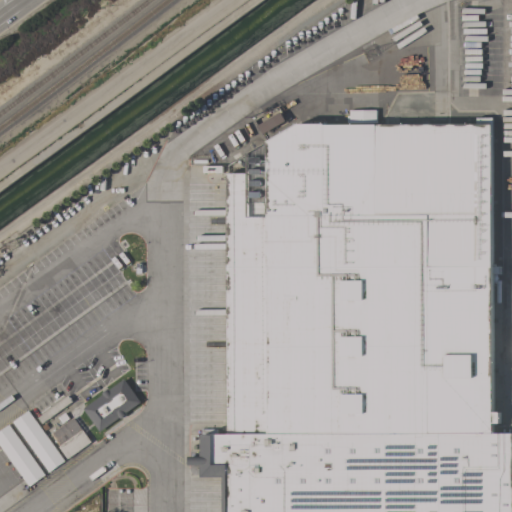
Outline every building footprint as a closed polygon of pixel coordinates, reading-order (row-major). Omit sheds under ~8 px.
[(224,511),(224,477),(202,477),(202,466),(190,466),(190,456),(202,456),(202,435),(204,435),(204,434),(229,434),(227,174),(248,173),(248,153),(298,124),(325,124),(325,125),(347,125),(347,116),(349,116),(349,110),(376,110),(377,125),(383,125),(383,116),(396,116),(396,124),(474,124),(474,117),(490,116),(490,124),(491,124),(492,261),(497,261),(497,263),(502,263),(502,272),(492,272),(493,412),(499,412),(499,424),(493,424),(493,434),(511,433),(511,511),(224,511)] [(270,132),(275,126),(278,130),(286,121),(274,111),(258,131),(269,140),(273,135),(270,132)] [(125,413),(126,415),(120,419),(119,418),(100,432),(83,409),(103,395),(102,393),(108,389),(109,390),(124,379),(141,402),(125,413)] [(64,461),(48,472),(13,422),(28,411),(64,461)] [(67,459),(59,447),(59,446),(51,434),(73,418),(91,442),(67,459)] [(0,445),(0,430),(8,425),(45,475),(29,486),(0,445)]
